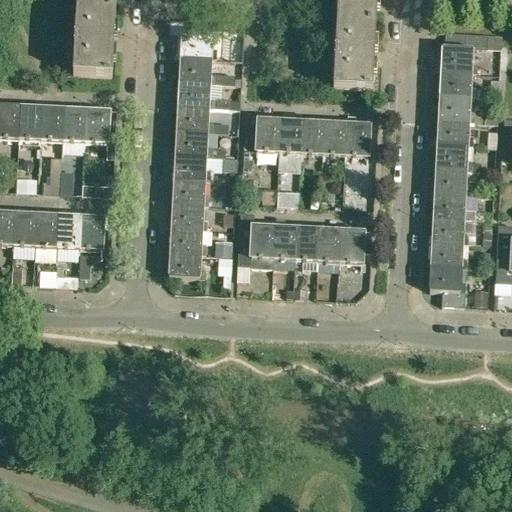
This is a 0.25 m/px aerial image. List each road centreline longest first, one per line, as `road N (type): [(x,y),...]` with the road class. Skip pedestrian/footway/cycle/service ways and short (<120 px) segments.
road 1 (residential): [(396,335),(416,0)]
road 2 (residential): [(134,315),(153,0)]
road 3 (residential): [(396,335),(166,324),(134,315)]
road 4 (residential): [(134,315),(0,315)]
